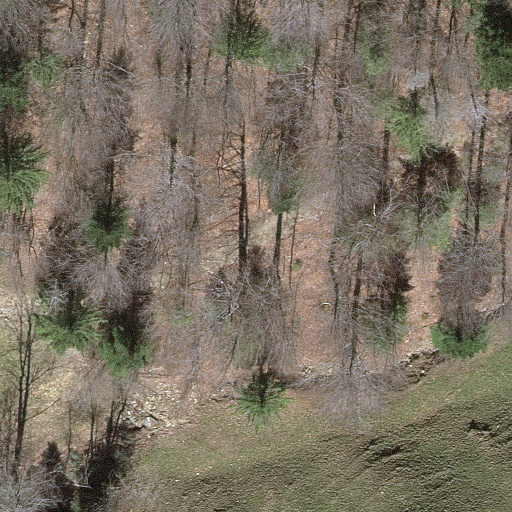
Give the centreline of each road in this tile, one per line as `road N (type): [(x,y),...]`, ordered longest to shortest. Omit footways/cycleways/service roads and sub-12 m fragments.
road 1 (track): [(0,355),(162,261),(511,104)]
road 2 (track): [(0,434),(110,396),(219,420),(310,419),(423,390),(511,339)]
road 3 (track): [(0,264),(162,261)]
